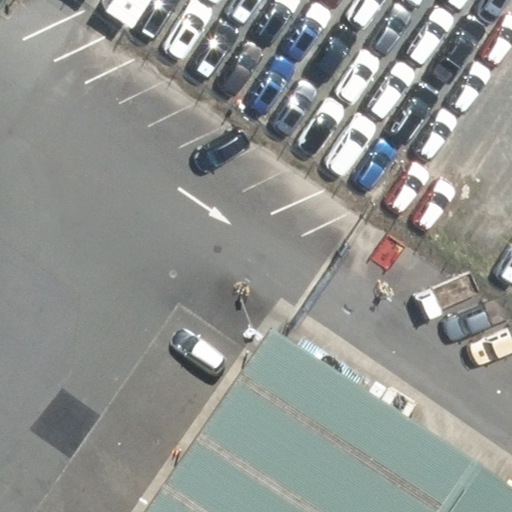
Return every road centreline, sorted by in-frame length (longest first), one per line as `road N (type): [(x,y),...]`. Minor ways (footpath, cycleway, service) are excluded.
road 1 (unknown): [(127,214),(511,429)]
road 2 (unknown): [(127,214),(68,333),(0,396)]
